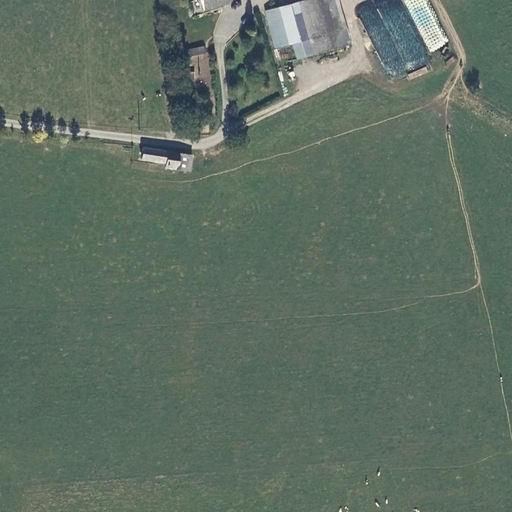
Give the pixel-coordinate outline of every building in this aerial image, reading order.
[(226,2),(225,0),(199,0),(203,9),(226,2)] [(300,0),(286,4),(289,17),(295,42),(306,39),(343,30),(340,17),(336,0),(300,0)] [(428,0),(384,0),(358,12),(389,80),(431,62),(427,53),(448,44),(428,0)] [(270,8),(272,19),(275,18),(276,21),(289,17),(286,4),(270,8)] [(266,20),(272,19),(270,8),(264,10),(266,20)] [(272,19),(278,46),(295,42),(289,17),(276,21),(275,18),(272,19)] [(273,47),(278,46),(272,19),(266,20),(273,47)] [(343,30),(306,39),(310,55),(347,45),(343,30)] [(203,46),(182,50),(183,58),(205,53),(203,46)] [(410,80),(429,72),(426,66),(407,74),(410,80)] [(162,166),(190,170),(192,156),(142,148),(141,158),(162,161),(162,166)]
